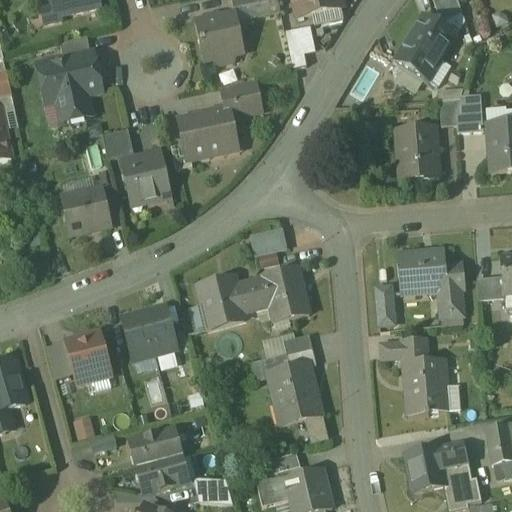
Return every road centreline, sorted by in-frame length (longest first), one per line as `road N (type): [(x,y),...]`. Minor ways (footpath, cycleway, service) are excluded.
road 1 (residential): [(337,229),(373,511)]
road 2 (residential): [(270,180),(196,239),(25,314)]
road 3 (residential): [(383,0),(270,180)]
road 4 (residential): [(25,314),(74,511)]
road 5 (residential): [(337,229),(511,215)]
